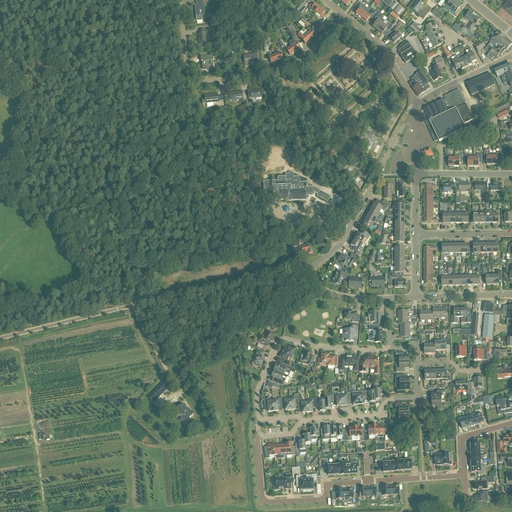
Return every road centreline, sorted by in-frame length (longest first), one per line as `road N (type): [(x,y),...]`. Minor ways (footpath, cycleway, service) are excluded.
road 1 (unclassified): [(0,338),(296,264),(306,268)]
road 2 (residential): [(464,475),(333,483),(324,499),(263,502),(259,436)]
road 3 (residential): [(345,17),(286,67),(188,83),(178,0)]
road 4 (residential): [(258,420),(257,387),(281,337),(321,348),(390,345)]
road 5 (residential): [(409,116),(340,245),(306,268)]
